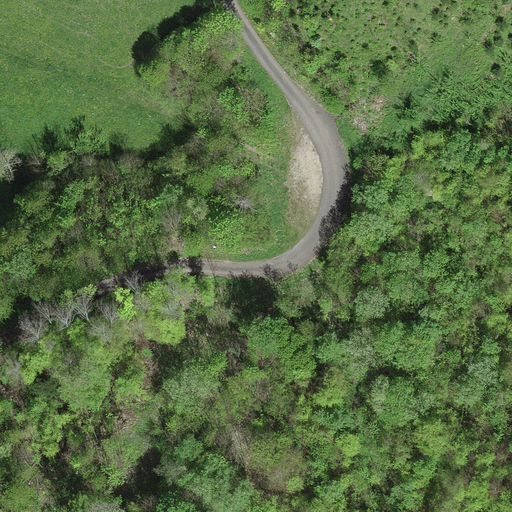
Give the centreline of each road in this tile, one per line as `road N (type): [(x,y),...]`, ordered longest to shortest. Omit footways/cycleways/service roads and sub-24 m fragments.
road 1 (track): [(0,339),(133,272),(190,263),(280,267),(313,240),(325,193),(321,158),(230,0)]
road 2 (track): [(280,267),(176,363),(125,511)]
